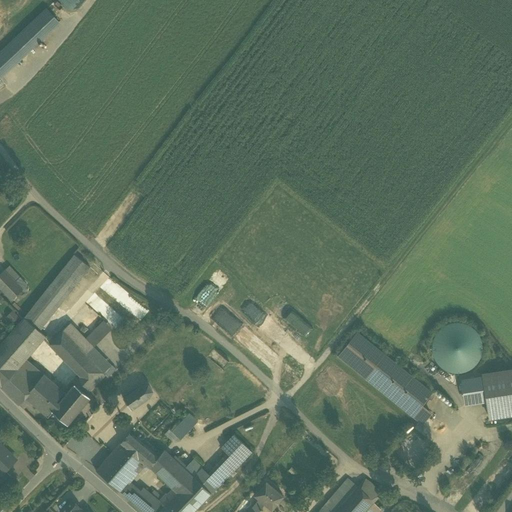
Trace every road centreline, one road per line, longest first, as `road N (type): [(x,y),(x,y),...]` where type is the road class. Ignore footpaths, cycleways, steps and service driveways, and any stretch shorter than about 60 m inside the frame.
road 1 (unclassified): [(437,511),(356,467),(240,356),(122,275),(56,216),(0,149)]
road 2 (track): [(287,401),(511,119)]
road 3 (residential): [(0,396),(127,511)]
road 4 (track): [(92,0),(0,97)]
